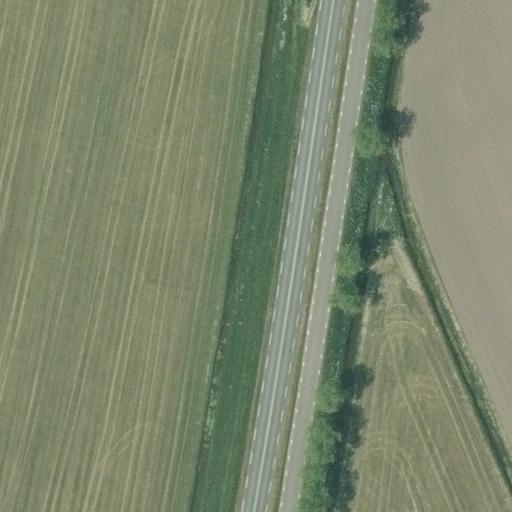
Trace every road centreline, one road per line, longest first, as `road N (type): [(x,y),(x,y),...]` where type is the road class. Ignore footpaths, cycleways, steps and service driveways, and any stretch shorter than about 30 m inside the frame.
road 1 (primary): [(252,511),(333,0)]
road 2 (unclassified): [(287,511),(366,0)]
